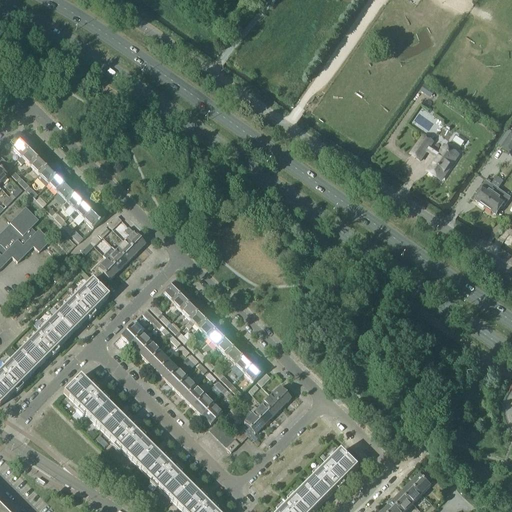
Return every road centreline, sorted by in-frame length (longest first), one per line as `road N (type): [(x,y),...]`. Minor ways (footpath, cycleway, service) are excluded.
road 1 (trunk): [(0,3),(138,87),(511,354)]
road 2 (trunk): [(511,323),(150,65),(43,0)]
road 3 (unclassified): [(511,274),(103,0)]
road 4 (residential): [(323,404),(243,485),(232,485),(94,347)]
road 5 (residential): [(180,259),(26,104),(0,131)]
road 6 (residential): [(323,404),(180,259)]
road 7 (residential): [(349,511),(390,470),(323,404)]
road 8 (residential): [(115,511),(3,437)]
road 9 (residential): [(3,437),(94,347)]
road 10 (residential): [(94,347),(180,259)]
